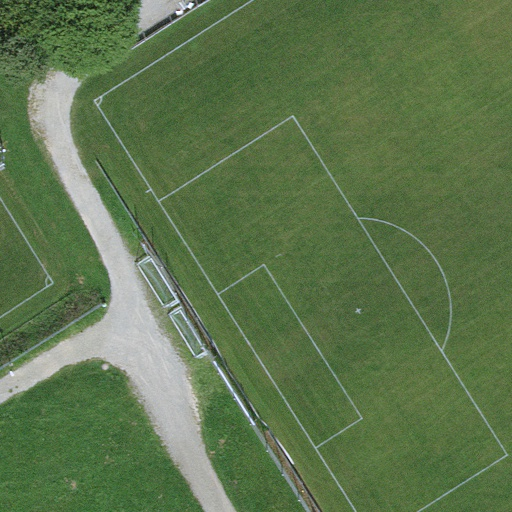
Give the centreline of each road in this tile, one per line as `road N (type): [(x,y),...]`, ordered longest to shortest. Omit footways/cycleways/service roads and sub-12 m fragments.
road 1 (track): [(229,511),(126,338),(117,258),(50,121),(57,81),(183,0)]
road 2 (track): [(0,399),(125,324)]
